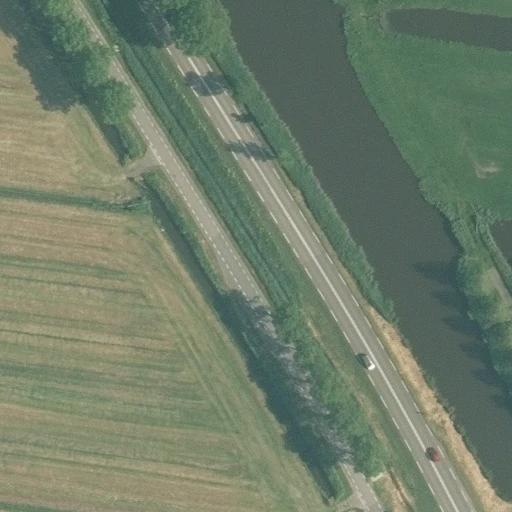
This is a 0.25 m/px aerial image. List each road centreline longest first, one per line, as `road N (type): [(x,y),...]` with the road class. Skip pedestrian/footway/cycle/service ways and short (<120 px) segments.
road 1 (unclassified): [(377,511),(339,436),(68,0)]
road 2 (primary): [(460,511),(354,320),(153,0)]
